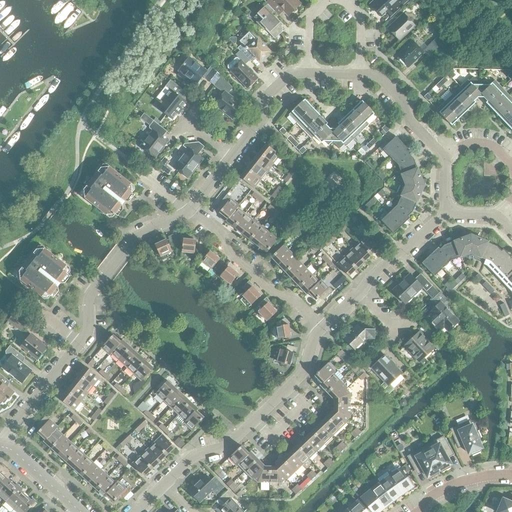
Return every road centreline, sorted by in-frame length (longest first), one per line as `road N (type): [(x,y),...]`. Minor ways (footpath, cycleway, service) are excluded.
road 1 (residential): [(0,446),(88,331),(89,298),(126,248),(190,210)]
road 2 (residential): [(167,485),(197,457),(241,437),(302,373),(317,334)]
road 3 (residential): [(317,334),(313,317),(271,291),(190,210)]
road 4 (residential): [(361,74),(364,24),(346,1),(329,0),(310,18),(310,71)]
road 5 (unknown): [(307,360),(335,394),(305,436),(273,457),(246,431)]
road 6 (residential): [(234,157),(261,117),(262,101),(295,73),(310,71)]
road 7 (residential): [(443,154),(407,120),(382,77),(361,74)]
